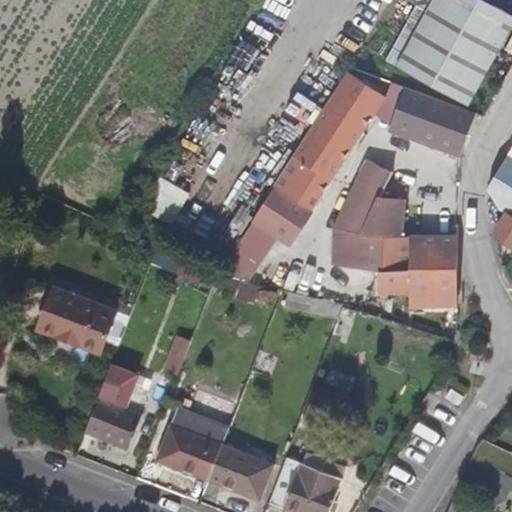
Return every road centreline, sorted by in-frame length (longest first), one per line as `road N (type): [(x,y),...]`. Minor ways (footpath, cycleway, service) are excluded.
road 1 (residential): [(511,373),(420,511)]
road 2 (tertiary): [(0,458),(127,511)]
